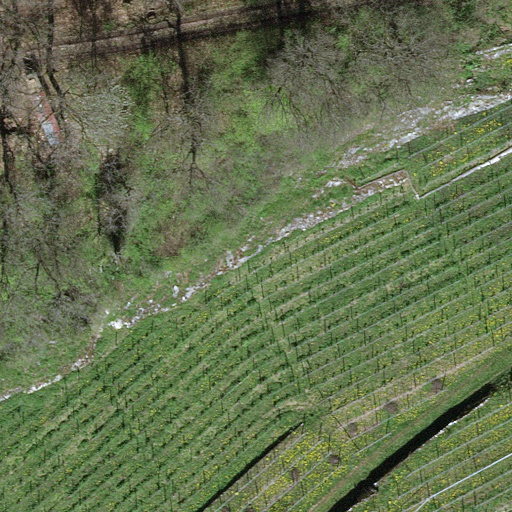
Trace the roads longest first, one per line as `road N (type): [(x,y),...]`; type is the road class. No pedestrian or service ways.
road 1 (track): [(334,0),(0,58)]
road 2 (track): [(326,511),(422,424),(511,360)]
